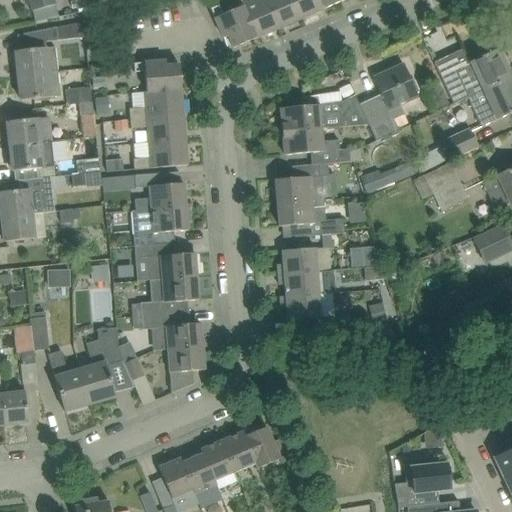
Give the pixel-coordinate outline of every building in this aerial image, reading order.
[(29,0),(32,11),(56,4),(54,0),(29,0)] [(95,0),(75,0),(77,10),(96,6),(95,0)] [(279,28),(267,0),(238,0),(242,6),(256,38),(279,28)] [(267,0),(279,28),(302,18),(294,0),(267,0)] [(294,0),(302,18),(326,8),(322,0),(294,0)] [(242,6),(233,10),(223,14),(219,4),(211,8),(227,46),(232,44),(234,48),(256,38),(242,6)] [(15,52),(18,76),(59,72),(56,47),(45,48),(44,42),(58,40),(56,27),(26,33),(17,35),(19,51),(15,52)] [(482,91),(511,77),(499,49),(441,76),(454,104),(468,98),(482,91)] [(144,72),(146,88),(181,85),(180,64),(176,64),(176,59),(133,63),(134,73),(144,72)] [(359,104),(368,124),(376,141),(399,131),(394,120),(405,115),(400,105),(418,97),(416,93),(419,92),(414,80),(411,81),(403,64),(373,77),(381,95),(359,104)] [(59,72),(18,76),(20,101),(50,97),(61,96),(59,72)] [(92,75),(93,88),(93,89),(105,88),(105,87),(104,75),(92,75)] [(511,77),(482,91),(468,98),(482,128),(511,113),(511,77)] [(144,92),(146,107),(183,105),(181,85),(146,88),(146,92),(144,92)] [(66,103),(79,102),(91,100),(90,87),(64,90),(66,103)] [(428,94),(436,112),(451,105),(443,87),(428,94)] [(280,108),(282,131),(322,128),(368,124),(359,104),(355,95),(341,102),(342,113),(320,115),(320,105),(280,108)] [(96,98),(97,114),(108,112),(107,97),(96,98)] [(91,100),(79,102),(83,137),(96,136),(94,115),(93,109),(92,101),(91,102),(91,100)] [(131,129),(147,128),(184,125),(183,105),(146,107),(129,109),(131,129)] [(7,147),(9,147),(39,144),(51,142),(53,142),(50,117),(7,122),(8,134),(6,134),(4,136),(5,145),(7,147)] [(127,120),(116,121),(117,130),(128,129),(127,120)] [(147,128),(149,147),(186,144),(184,125),(147,128)] [(311,152),(312,166),(318,166),(328,165),(349,163),(348,149),(339,150),(339,141),(323,142),(322,128),(282,131),(284,155),(311,152)] [(429,157),(434,166),(477,145),(470,129),(438,144),(441,151),(429,157)] [(39,144),(9,147),(10,148),(8,148),(6,150),(7,159),(9,160),(11,160),(12,172),(53,167),(52,158),(68,156),(66,140),(53,142),(51,142),(39,144)] [(186,144),(149,147),(150,158),(132,160),(133,169),(188,165),(186,144)] [(76,160),(78,174),(85,173),(99,171),(98,158),(76,160)] [(106,161),(106,171),(124,170),(123,159),(106,161)] [(433,194),(441,212),(468,199),(451,163),(413,181),(422,199),(433,194)] [(328,165),(318,166),(318,171),(319,176),(324,175),(329,175),(328,170),(328,165)] [(511,169),(505,173),(483,184),(487,195),(495,211),(509,204),(511,203),(511,169)] [(359,177),(366,194),(384,186),(378,170),(359,177)] [(85,173),(78,174),(72,175),(73,186),(86,185),(85,173)] [(134,176),(135,187),(144,186),(143,175),(134,176)] [(115,177),(102,178),(103,191),(116,190),(115,177)] [(275,179),(277,203),(323,199),(322,189),(310,190),(309,177),(275,179)] [(136,210),(150,209),(186,206),(184,183),(149,186),(150,198),(135,199),(136,210)] [(0,193),(0,208),(1,218),(31,215),(28,190),(0,193)] [(305,236),(322,235),(345,234),(344,220),(325,221),(324,210),(323,199),(277,203),(279,226),(304,224),(305,236)] [(351,217),(365,215),(363,202),(350,204),(351,217)] [(140,244),(140,246),(174,243),(173,231),(187,230),(187,220),(190,220),(190,209),(186,209),(186,206),(150,209),(152,233),(139,234),(140,244)] [(59,211),(61,223),(74,222),(73,209),(59,211)] [(31,215),(1,218),(4,243),(33,239),(31,215)] [(511,222),(500,227),(473,241),(484,262),(500,254),(497,248),(508,243),(511,249),(511,247),(511,222)] [(149,281),(162,280),(197,277),(196,274),(200,273),(199,262),(195,262),(195,253),(175,254),(174,243),(140,246),(141,258),(147,257),(149,281)] [(377,246),(350,248),(352,267),(378,265),(377,246)] [(278,275),(317,271),(315,248),(282,251),(283,264),(277,264),(278,275)] [(93,278),(109,277),(108,266),(92,267),(93,278)] [(364,267),(365,281),(380,280),(379,267),(373,268),(373,267),(364,267)] [(69,286),(69,269),(47,270),(48,287),(69,286)] [(284,284),(285,296),(319,293),(317,271),(278,275),(278,285),(284,284)] [(9,275),(0,275),(0,285),(10,284),(9,275)] [(198,300),(197,277),(162,280),(149,281),(151,302),(139,302),(139,304),(140,316),(189,312),(188,300),(198,300)] [(9,292),(11,306),(26,305),(25,291),(9,292)] [(319,293),(285,296),(279,297),(280,307),(286,307),(287,320),(321,317),(319,293)] [(374,326),(389,325),(383,302),(370,305),(374,326)] [(139,304),(131,305),(132,317),(140,316),(139,304)] [(141,330),(155,329),(156,351),(168,350),(202,347),(200,323),(190,324),(189,312),(140,316),(140,317),(141,328),(141,330)] [(140,316),(132,317),(133,329),(141,328),(140,317),(140,316)] [(328,318),(329,330),(349,328),(348,316),(328,318)] [(30,319),(31,326),(33,350),(49,349),(45,317),(30,319)] [(35,364),(33,350),(31,326),(14,328),(16,352),(21,352),(22,365),(35,364)] [(75,355),(80,370),(90,404),(115,397),(106,365),(122,361),(117,348),(116,329),(97,330),(98,341),(85,345),(87,351),(75,355)] [(202,347),(168,350),(169,372),(171,391),(171,393),(194,383),(193,382),(193,371),(204,370),(202,347)] [(90,404),(80,370),(67,374),(61,352),(48,355),(64,412),(90,404)] [(124,363),(131,381),(143,376),(135,358),(124,363)] [(25,393),(0,395),(3,426),(28,423),(25,393)] [(242,431),(256,464),(255,464),(257,468),(279,459),(281,463),(289,460),(280,438),(272,441),(266,426),(260,429),(259,424),(242,431)] [(511,424),(485,437),(496,459),(511,451),(511,424)] [(256,464),(242,431),(221,440),(222,441),(235,473),(255,464),(256,464)] [(221,440),(200,449),(202,454),(203,453),(214,481),(215,481),(235,473),(222,441),(221,440)] [(511,451),(496,459),(505,480),(511,476),(511,451)] [(203,453),(202,454),(182,462),(193,490),(194,493),(216,484),(215,481),(214,481),(203,453)] [(180,458),(158,467),(172,499),(193,490),(182,462),(180,458)] [(406,483),(395,484),(398,508),(407,507),(439,503),(438,490),(450,489),(449,480),(451,480),(450,467),(447,467),(447,464),(435,466),(435,461),(404,464),(406,483)] [(140,496),(146,511),(157,511),(149,492),(140,496)] [(110,511),(109,501),(98,503),(97,498),(79,501),(80,506),(74,507),(75,511),(110,511)] [(475,511),(476,511),(468,511),(458,511),(458,501),(439,503),(407,507),(407,511),(475,511)]
